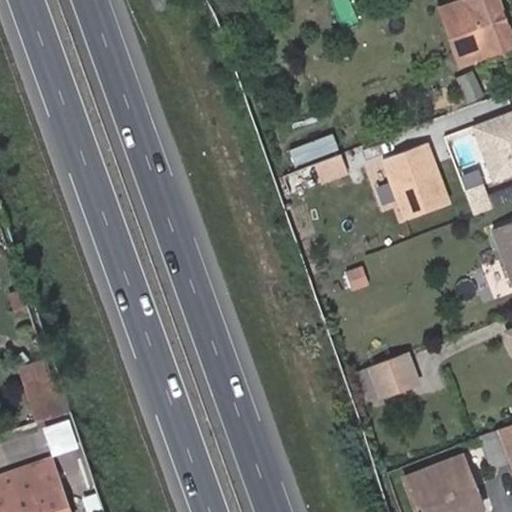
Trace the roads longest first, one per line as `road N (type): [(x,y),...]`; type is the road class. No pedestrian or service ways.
road 1 (motorway): [(30,0),(214,511)]
road 2 (motorway): [(277,511),(94,0)]
